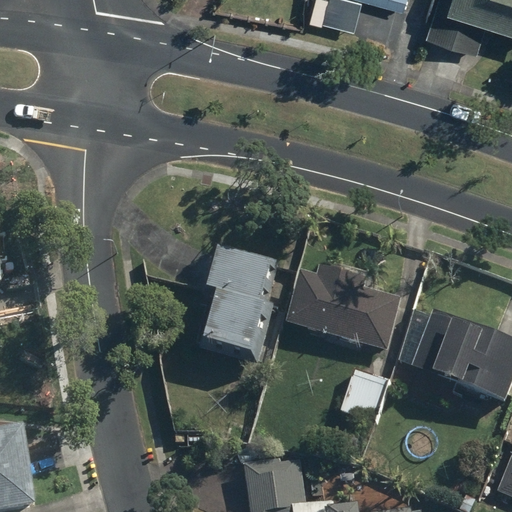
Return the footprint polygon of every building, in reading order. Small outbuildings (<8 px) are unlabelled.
[(365,0),(373,0),(407,9),(409,0),(327,0),(323,19),(358,28),(365,0)] [(511,0),(441,0),(430,35),(480,50),(490,18),(511,24),(511,0)] [(203,351),(259,367),(276,306),(271,305),(282,265),(220,248),(206,299),(217,301),(203,351)] [(305,274),(291,326),(392,354),(406,302),(369,292),(372,282),(323,269),(321,278),(305,274)] [(511,342),(438,313),(416,368),(511,405),(511,342)] [(392,381),(357,371),(344,414),(378,425),(392,381)] [(0,511),(15,511),(35,510),(23,430),(0,433),(0,511)] [(414,511),(414,508),(385,511),(362,511),(361,502),(310,509),(304,462),(283,465),(283,459),(245,464),(251,511),(414,511)] [(511,463),(500,493),(511,497),(511,463)]
